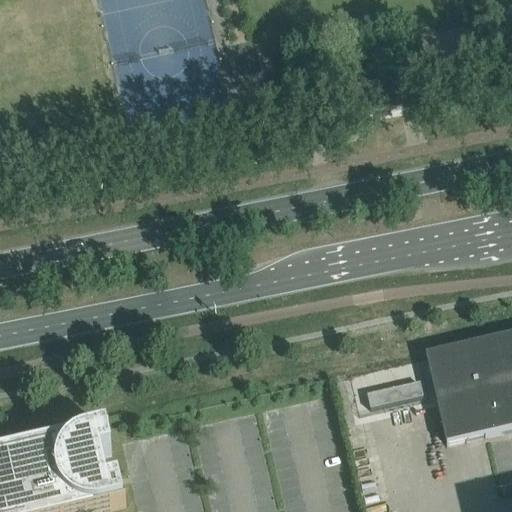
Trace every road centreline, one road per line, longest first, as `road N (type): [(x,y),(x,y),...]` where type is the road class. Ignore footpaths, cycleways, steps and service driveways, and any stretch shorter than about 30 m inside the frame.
road 1 (primary): [(0,337),(511,234)]
road 2 (primary): [(511,165),(0,267)]
